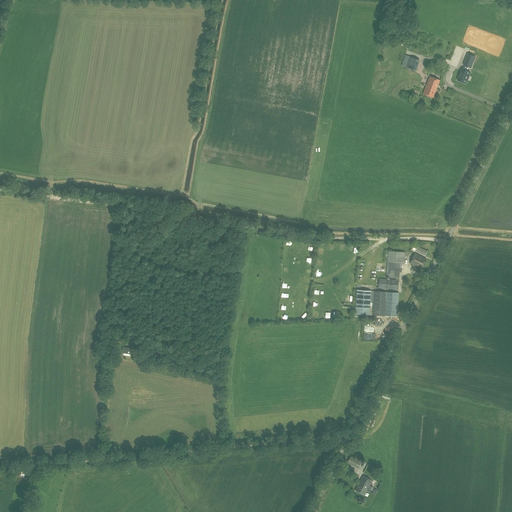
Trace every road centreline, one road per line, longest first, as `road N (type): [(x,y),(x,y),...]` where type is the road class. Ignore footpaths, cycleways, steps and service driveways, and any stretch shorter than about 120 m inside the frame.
road 1 (track): [(0,189),(296,236),(447,241)]
road 2 (unclassified): [(313,511),(511,110)]
road 3 (track): [(0,470),(349,439)]
